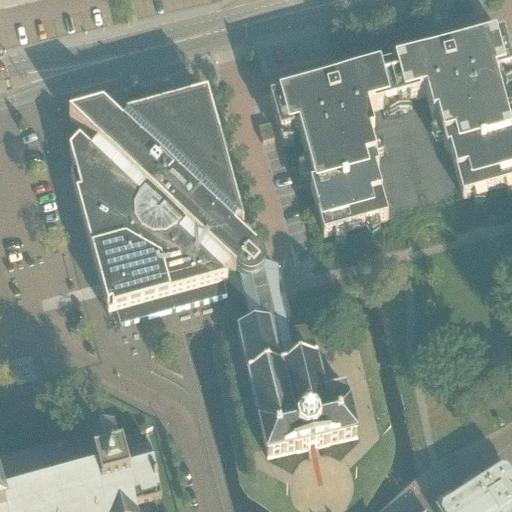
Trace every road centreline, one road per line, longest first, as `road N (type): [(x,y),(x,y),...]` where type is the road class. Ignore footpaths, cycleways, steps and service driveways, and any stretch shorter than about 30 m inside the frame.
road 1 (residential): [(11,327),(179,415),(208,511)]
road 2 (tertiary): [(98,61),(345,0)]
road 3 (residential): [(408,511),(511,433)]
